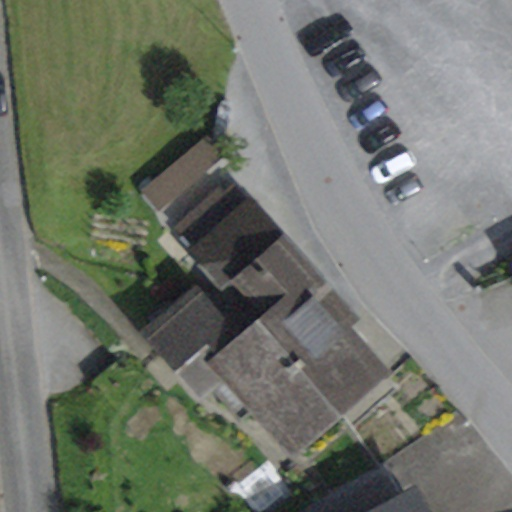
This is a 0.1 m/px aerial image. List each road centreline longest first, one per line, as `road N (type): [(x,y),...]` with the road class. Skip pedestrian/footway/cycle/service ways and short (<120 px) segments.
road 1 (residential): [(249,0),(344,222),(387,285),(511,429)]
road 2 (residential): [(30,511),(0,253)]
